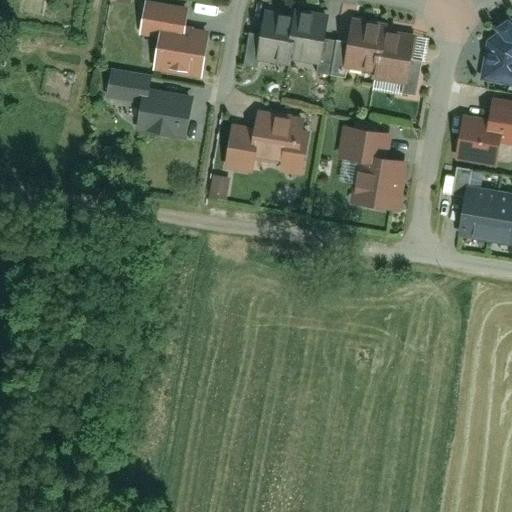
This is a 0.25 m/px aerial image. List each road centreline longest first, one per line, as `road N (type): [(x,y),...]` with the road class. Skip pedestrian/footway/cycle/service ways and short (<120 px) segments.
road 1 (track): [(0,189),(413,256)]
road 2 (residential): [(413,256),(458,6)]
